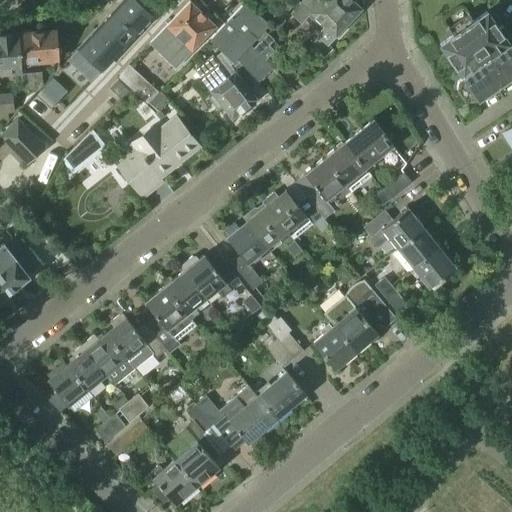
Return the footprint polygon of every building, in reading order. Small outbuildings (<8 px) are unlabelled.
[(124,0),(78,47),(79,49),(68,60),(89,80),(100,69),(101,70),(152,18),(147,13),(149,11),(137,0),(124,0)] [(296,0),(283,0),(282,4),(289,11),(298,1),(296,0)] [(362,9),(352,0),(320,0),(319,0),(303,0),(291,13),(300,22),(304,18),(316,28),(318,25),(322,29),(317,33),(328,43),(335,36),(336,36),(362,9)] [(159,34),(148,45),(157,53),(163,48),(179,63),(216,26),(190,1),(159,34)] [(237,59),(243,65),(259,82),(273,68),(254,48),(251,45),(269,25),(246,2),(210,40),(222,51),(234,63),(237,59)] [(503,26),(499,29),(487,11),(440,44),(463,78),(458,82),(458,88),(464,97),(469,100),(475,96),(476,98),(496,86),(511,74),(511,47),(507,40),(511,37),(503,26)] [(281,30),(284,22),(276,20),(273,30),(281,30)] [(23,34),(19,34),(22,61),(59,58),(56,31),(33,33),(33,30),(22,31),(23,34)] [(22,61),(19,34),(19,32),(0,33),(0,72),(22,71),(22,61)] [(254,48),(273,68),(276,72),(285,62),(269,45),(274,40),(268,33),(254,48)] [(211,56),(195,69),(215,96),(211,99),(218,108),(222,105),(232,118),(256,99),(235,71),(243,65),(237,59),(234,63),(222,51),(212,58),(211,56)] [(128,67),(121,74),(137,90),(145,83),(128,67)] [(118,79),(110,87),(115,93),(124,85),(118,79)] [(130,90),(124,85),(115,93),(121,99),(130,90)] [(51,108),(59,100),(44,86),(36,94),(51,108)] [(161,92),(150,103),(157,109),(168,99),(161,92)] [(0,118),(12,110),(3,96),(0,98),(0,118)] [(163,181),(160,177),(200,145),(177,115),(159,129),(154,123),(129,143),(134,149),(116,164),(142,197),(163,181)] [(0,133),(0,135),(27,163),(44,146),(16,118),(0,133)] [(343,142),(365,169),(395,145),(373,118),(343,142)] [(65,158),(74,169),(103,147),(91,132),(65,158)] [(371,176),(365,169),(343,142),(323,158),(345,185),(351,192),(371,176)] [(322,215),(324,218),(334,209),(327,200),(345,185),(323,158),(304,173),(305,175),(296,182),(322,215)] [(403,173),(381,190),(389,199),(411,182),(403,173)] [(286,189),(277,196),(273,192),(262,201),(263,203),(286,231),(292,239),(322,215),(296,182),(286,190),(286,189)] [(389,199),(381,190),(372,197),(380,207),(389,199)] [(242,217),(246,221),(266,247),(286,231),(263,203),(257,207),(254,207),(242,217)] [(388,239),(396,249),(423,228),(407,208),(392,220),(384,211),(363,228),(370,237),(370,238),(377,248),(388,239)] [(266,247),(246,221),(238,228),(234,223),(222,233),(238,252),(228,260),(253,291),(263,283),(246,262),(266,247)] [(423,228),(396,249),(412,269),(439,247),(423,228)] [(5,243),(0,246),(0,298),(29,275),(28,274),(35,268),(37,261),(31,254),(29,254),(16,237),(5,244),(5,243)] [(301,253),(294,243),(286,249),(294,259),(301,253)] [(439,247),(412,269),(428,289),(438,281),(439,281),(456,268),(439,247)] [(182,268),(184,270),(206,298),(217,290),(223,297),(233,290),(232,289),(241,281),(226,261),(220,254),(210,261),(204,254),(198,259),(196,256),(193,256),(183,264),(182,268)] [(165,286),(186,313),(191,319),(199,312),(195,307),(206,298),(184,270),(165,286)] [(382,294),(391,286),(384,277),(375,285),(382,294)] [(396,320),(385,307),(370,289),(363,281),(361,282),(358,283),(356,284),(353,286),(351,288),(349,289),(347,292),(346,294),(344,296),(324,314),(333,325),(355,352),(376,334),(372,330),(378,325),(385,329),(396,320)] [(156,316),(146,323),(163,343),(167,349),(170,352),(179,344),(177,341),(196,325),(191,319),(186,313),(165,286),(145,302),(156,316)] [(391,286),(382,294),(399,314),(408,306),(391,286)] [(252,313),(260,307),(251,294),(243,300),(252,313)] [(266,309),(258,316),(277,339),(279,341),(288,333),(290,331),(280,319),(277,322),(266,309)] [(113,327),(106,332),(126,357),(135,368),(153,353),(157,357),(167,349),(163,343),(146,323),(137,330),(122,312),(109,322),(113,327)] [(355,352),(333,325),(312,343),(335,369),(355,352)] [(94,334),(83,343),(106,373),(115,384),(135,368),(126,357),(106,332),(98,339),(94,334)] [(216,350),(224,343),(215,332),(207,338),(216,350)] [(288,333),(279,341),(294,359),(303,351),(288,333)] [(294,359),(279,341),(277,339),(268,348),(284,367),(294,359)] [(87,388),(106,373),(83,343),(72,352),(76,357),(67,364),(87,388)] [(56,366),(47,373),(50,378),(48,380),(54,387),(44,395),(59,410),(87,388),(67,364),(59,370),(56,366)] [(257,396),(276,419),(305,394),(286,372),(257,396)] [(247,444),(276,419),(257,396),(248,385),(219,410),(206,395),(196,404),(214,424),(230,443),(236,449),(245,441),(247,444)] [(138,394),(129,401),(140,414),(149,407),(138,394)] [(129,422),(140,414),(129,401),(119,409),(129,422)] [(188,411),(197,422),(166,447),(175,459),(197,485),(220,467),(214,460),(220,455),(219,453),(230,443),(214,424),(196,404),(188,411)] [(95,429),(105,443),(115,434),(105,421),(109,418),(100,407),(94,412),(103,423),(95,429)] [(105,421),(115,434),(125,426),(115,413),(109,418),(105,421)] [(142,419),(110,446),(118,455),(150,428),(142,419)] [(175,504),(197,485),(175,459),(164,469),(160,464),(149,473),(158,483),(151,490),(164,502),(170,497),(175,504)]
